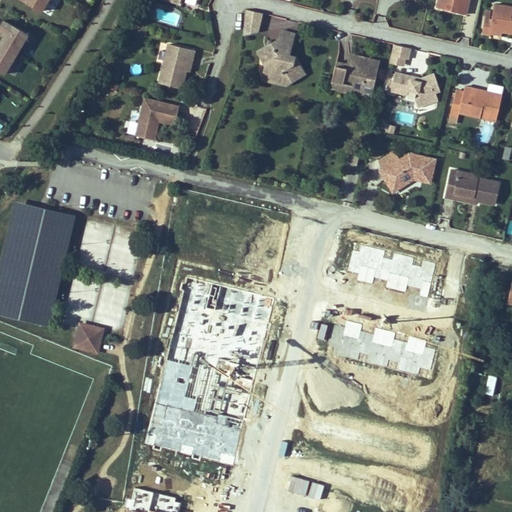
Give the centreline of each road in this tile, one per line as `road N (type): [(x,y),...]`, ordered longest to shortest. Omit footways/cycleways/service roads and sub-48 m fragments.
road 1 (residential): [(64,152),(139,161),(511,255)]
road 2 (residential): [(268,10),(511,64)]
